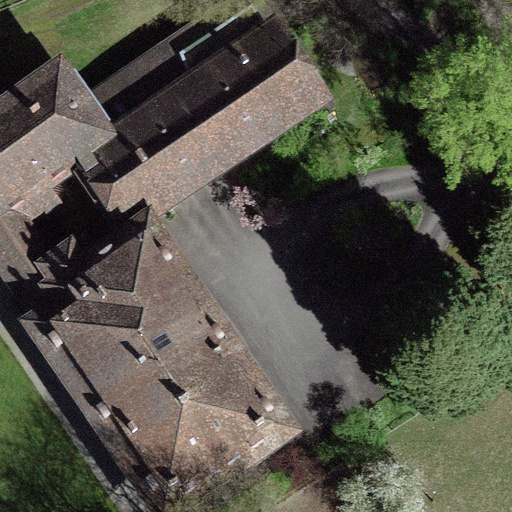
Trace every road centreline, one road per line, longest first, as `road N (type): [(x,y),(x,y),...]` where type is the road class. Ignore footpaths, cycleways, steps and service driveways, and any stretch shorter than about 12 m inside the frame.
road 1 (track): [(0,307),(137,511)]
road 2 (track): [(348,0),(511,90)]
